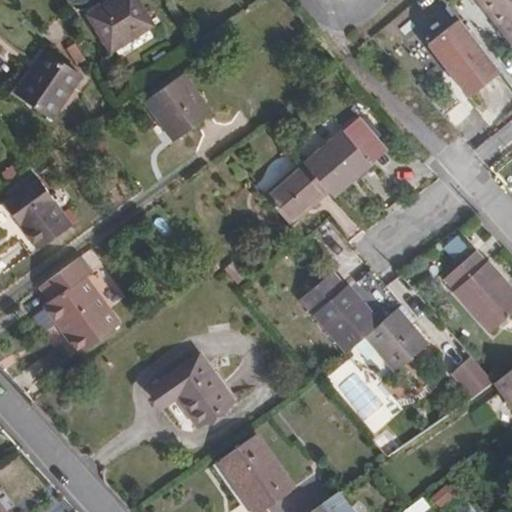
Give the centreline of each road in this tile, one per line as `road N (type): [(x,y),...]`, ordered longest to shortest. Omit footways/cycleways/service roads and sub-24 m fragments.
road 1 (residential): [(0,394),(105,511)]
road 2 (residential): [(370,257),(468,178)]
